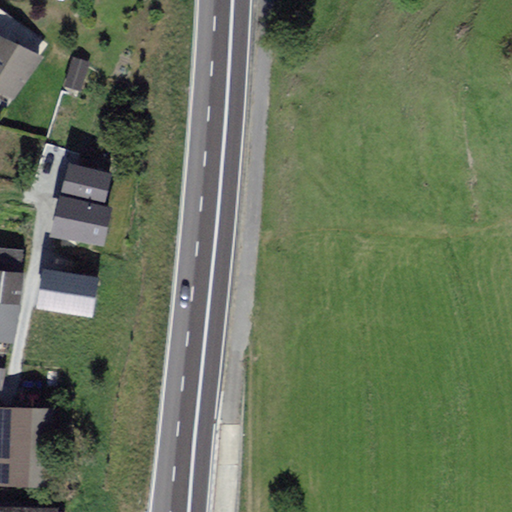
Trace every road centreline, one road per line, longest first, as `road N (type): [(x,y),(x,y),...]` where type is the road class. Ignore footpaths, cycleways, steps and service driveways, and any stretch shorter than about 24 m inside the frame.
road 1 (primary): [(183,511),(224,0)]
road 2 (unclassified): [(259,0),(254,163),(222,511)]
